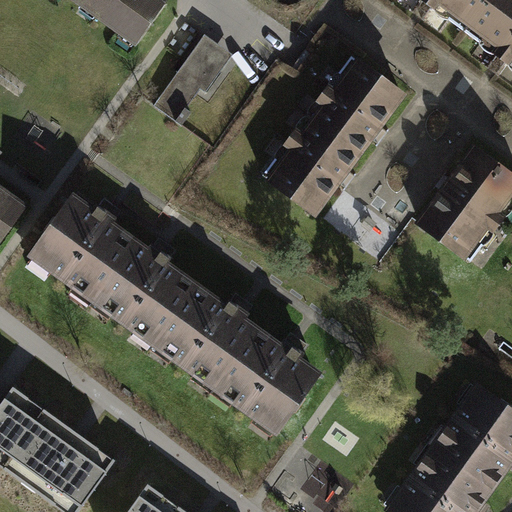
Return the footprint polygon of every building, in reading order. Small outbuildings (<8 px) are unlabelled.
[(77,0),(136,42),(166,0),(77,0)] [(511,0),(414,0),(422,6),(496,61),(511,72),(511,0)] [(206,88),(232,51),(217,40),(203,31),(154,103),(140,93),(79,176),(150,229),(210,144),(182,124),(193,110),(186,105),(200,84),(206,88)] [(382,139),(410,100),(352,57),(283,151),(288,155),(266,185),(318,224),(349,182),(382,139)] [(444,189),(416,228),(466,265),(511,201),(511,177),(473,150),(444,189)] [(0,250),(29,210),(0,188),(0,250)] [(101,220),(74,201),(29,263),(278,442),(323,380),(287,354),(233,316),(156,261),(101,220)] [(511,461),(511,402),(478,378),(384,506),(392,511),(475,511),(477,509),(511,461)] [(0,389),(0,450),(81,508),(117,456),(83,432),(8,379),(0,389)] [(192,511),(148,480),(124,511),(192,511)]
